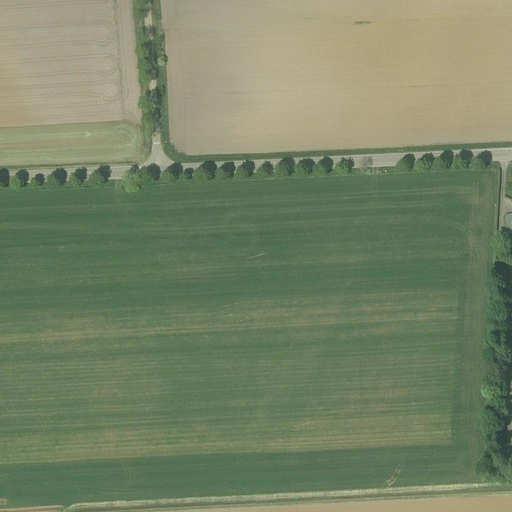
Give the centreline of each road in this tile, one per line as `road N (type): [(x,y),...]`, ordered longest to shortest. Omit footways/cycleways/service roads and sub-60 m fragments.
road 1 (tertiary): [(511,154),(157,170)]
road 2 (unclassified): [(157,170),(145,0)]
road 3 (tertiary): [(0,177),(157,170)]
